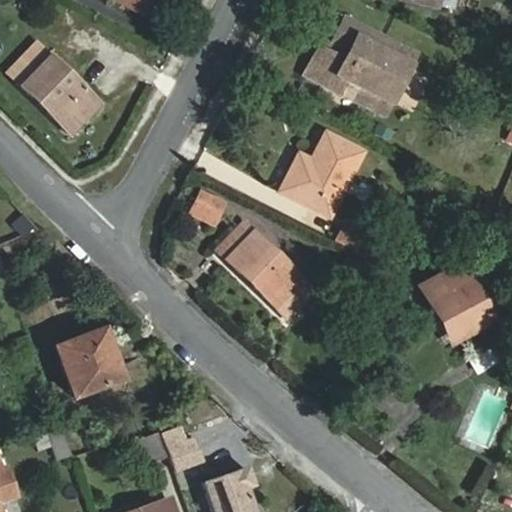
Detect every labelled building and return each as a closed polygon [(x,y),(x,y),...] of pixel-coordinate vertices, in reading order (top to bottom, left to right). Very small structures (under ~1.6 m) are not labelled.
[(116,0),(145,15),(152,0),(116,0)] [(442,0),(441,7),(453,10),(456,0),(442,0)] [(384,118),(417,53),(345,16),(328,51),(318,46),(303,76),(384,118)] [(0,53),(0,66),(7,73),(37,43),(24,30),(0,53)] [(69,135),(99,105),(37,43),(7,73),(69,135)] [(328,216),(361,153),(326,134),(307,171),(295,165),(281,191),(328,216)] [(212,225),(222,203),(200,193),(190,214),(212,225)] [(344,224),(336,241),(366,256),(374,239),(344,224)] [(227,259),(277,309),(304,282),(253,232),(227,259)] [(457,338),(489,321),(459,266),(427,283),(457,338)] [(120,379),(101,329),(53,347),(71,397),(120,379)] [(476,373),(499,361),(492,348),(469,360),(476,373)] [(199,445),(191,423),(169,431),(177,453),(199,445)] [(60,426),(45,431),(56,461),(71,456),(60,426)] [(146,465),(166,457),(156,433),(136,441),(146,465)] [(0,511),(3,511),(0,502),(0,500),(18,493),(7,465),(1,468),(0,465),(0,511)] [(255,511),(247,489),(254,487),(246,465),(199,483),(209,511),(255,511)] [(173,511),(169,500),(134,511),(173,511)]
